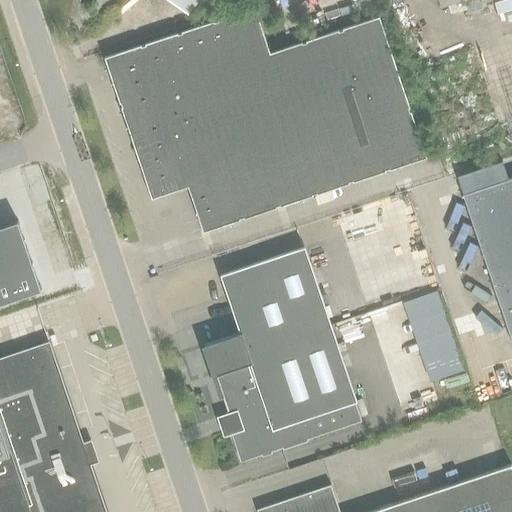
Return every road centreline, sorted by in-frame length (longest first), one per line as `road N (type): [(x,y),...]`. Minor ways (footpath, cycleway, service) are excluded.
road 1 (unclassified): [(194,511),(68,136)]
road 2 (unclassified): [(68,136),(22,0)]
